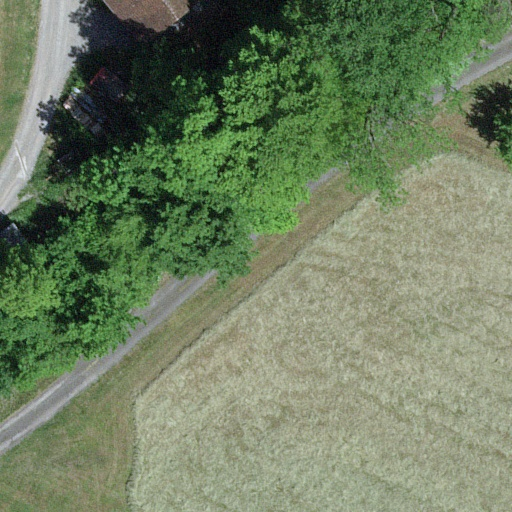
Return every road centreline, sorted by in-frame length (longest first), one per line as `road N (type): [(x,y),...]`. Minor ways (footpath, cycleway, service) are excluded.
road 1 (track): [(0,437),(511,57)]
road 2 (track): [(58,0),(16,180),(0,200)]
